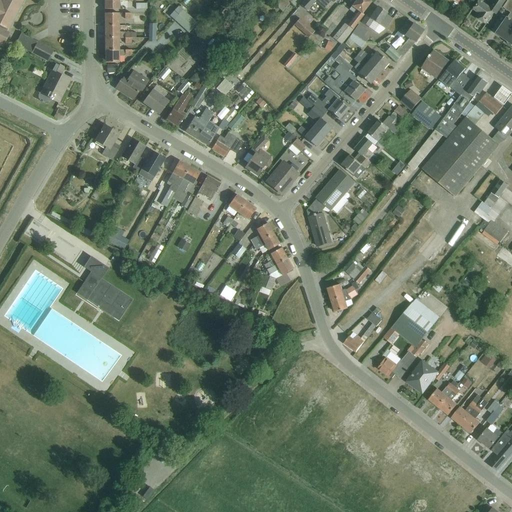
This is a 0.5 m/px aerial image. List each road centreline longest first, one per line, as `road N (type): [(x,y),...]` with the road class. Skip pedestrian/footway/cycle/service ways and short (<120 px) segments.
road 1 (residential): [(511,494),(337,353),(281,214)]
road 2 (residential): [(281,214),(439,24)]
road 3 (residential): [(281,214),(92,95)]
road 4 (residential): [(0,240),(64,133)]
